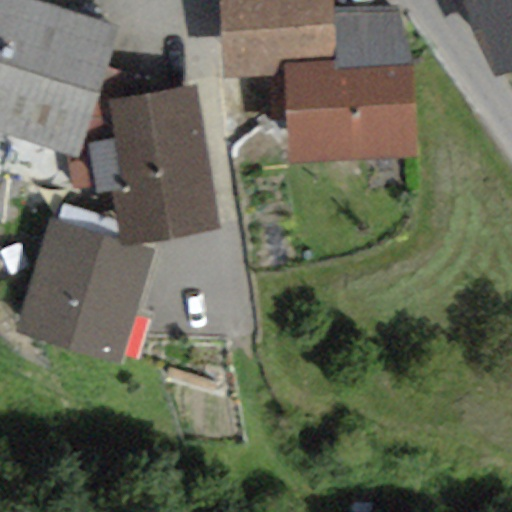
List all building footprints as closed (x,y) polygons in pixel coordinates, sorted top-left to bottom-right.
[(118,25),(35,0),(0,0),(0,129),(66,150),(68,175),(72,188),(95,185),(96,191),(112,188),(105,137),(113,136),(108,99),(97,100),(118,25)] [(330,0),(217,0),(221,76),(284,73),(288,161),(418,154),(411,62),(397,7),(331,7),(330,0)] [(511,0),(461,0),(468,20),(492,65),(511,58),(511,0)] [(191,84),(108,99),(113,136),(105,137),(112,188),(119,238),(121,245),(134,243),(218,225),(191,84)] [(119,238),(50,216),(13,331),(118,363),(154,249),(134,243),(121,245),(119,238)]
